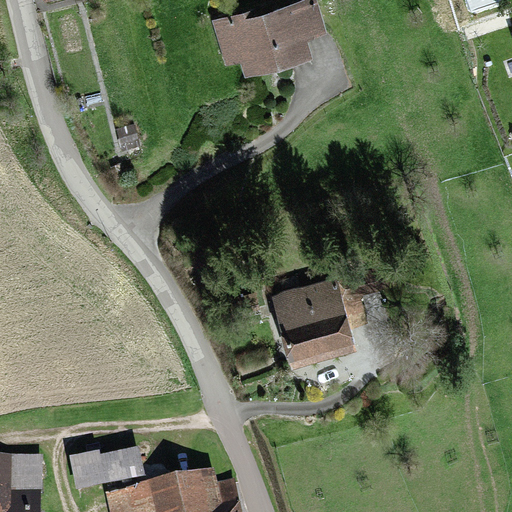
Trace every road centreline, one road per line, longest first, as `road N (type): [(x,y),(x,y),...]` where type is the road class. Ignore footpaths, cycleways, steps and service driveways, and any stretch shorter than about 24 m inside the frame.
road 1 (residential): [(257,511),(178,318),(48,140),(16,0)]
road 2 (track): [(62,511),(67,444),(217,411)]
